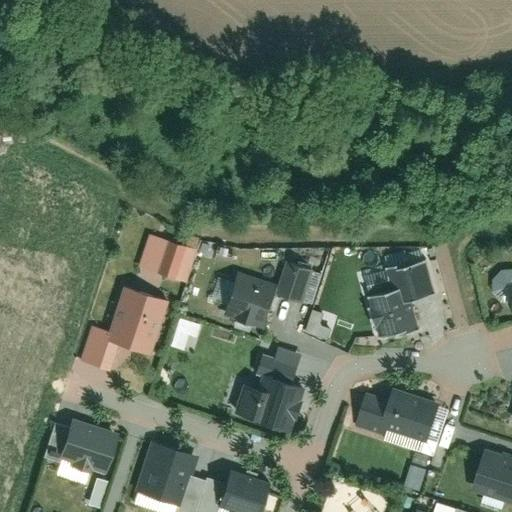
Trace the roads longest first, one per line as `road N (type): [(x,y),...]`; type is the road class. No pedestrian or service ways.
road 1 (track): [(1,110),(143,189),(228,223),(357,240),(511,215)]
road 2 (residential): [(310,464),(333,391),(350,369),(472,362)]
road 3 (residential): [(95,393),(310,464)]
